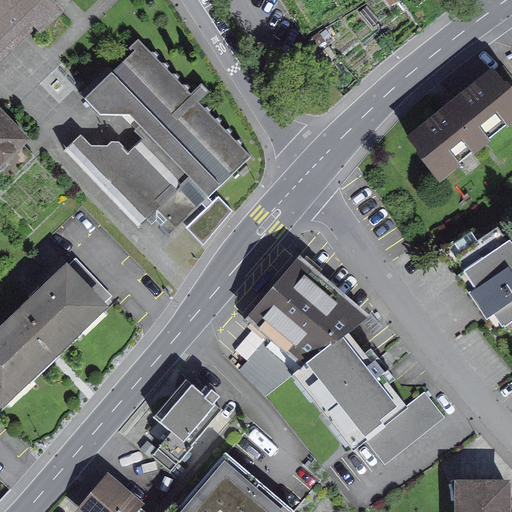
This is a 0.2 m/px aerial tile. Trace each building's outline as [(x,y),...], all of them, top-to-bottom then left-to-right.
[(0,0),(0,57),(55,0),(0,0)] [(252,158),(137,42),(80,96),(103,118),(138,119),(141,131),(136,136),(142,143),(134,149),(128,142),(121,141),(117,145),(99,145),(89,135),(77,146),(146,218),(159,205),(181,228),(252,158)] [(415,128),(448,168),(511,113),(511,78),(496,60),(415,128)] [(0,162),(23,139),(0,115),(0,162)] [(511,247),(491,219),(474,231),(466,220),(441,238),(500,321),(511,312),(511,247)] [(307,358),(315,366),(374,321),(385,312),(313,251),(257,315),(272,329),(307,358)] [(0,331),(0,399),(2,402),(110,299),(74,261),(0,331)] [(315,366),(371,440),(376,436),(430,396),(374,321),(315,366)] [(307,358),(272,329),(252,356),(274,382),(307,358)] [(237,399),(191,363),(160,401),(184,421),(164,445),(185,462),(237,399)] [(430,396),(376,436),(397,465),(470,410),(448,382),(430,396)] [(180,511),(284,511),(225,461),(180,511)] [(143,511),(154,501),(119,467),(75,511),(143,511)] [(458,485),(458,511),(507,511),(507,485),(458,485)]
